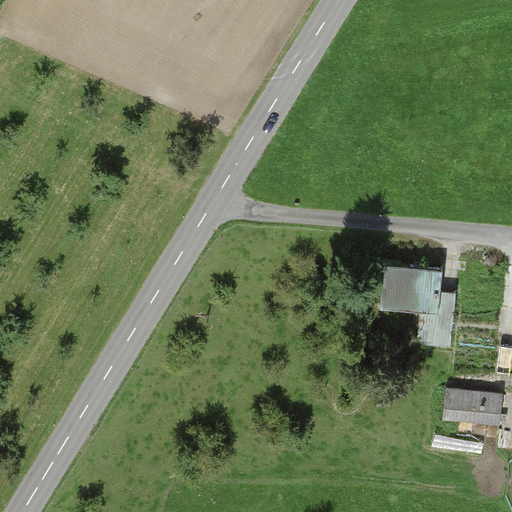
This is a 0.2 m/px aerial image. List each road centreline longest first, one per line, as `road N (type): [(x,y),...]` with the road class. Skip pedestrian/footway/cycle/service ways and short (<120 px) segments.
road 1 (tertiary): [(340,0),(24,511)]
road 2 (track): [(511,233),(215,204)]
